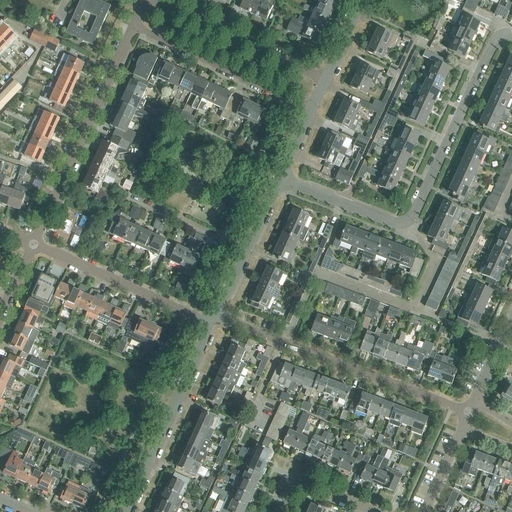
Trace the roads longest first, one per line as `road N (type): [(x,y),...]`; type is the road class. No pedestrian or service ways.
road 1 (residential): [(279,181),(408,223),(492,48),(511,35)]
road 2 (residential): [(468,414),(213,319)]
road 3 (residential): [(31,246),(129,27)]
road 4 (residential): [(124,511),(213,319)]
road 5 (residential): [(311,113),(129,27)]
road 6 (residential): [(325,84),(143,0)]
road 7 (residential): [(213,319),(31,246)]
road 8 (residential): [(213,319),(279,181)]
